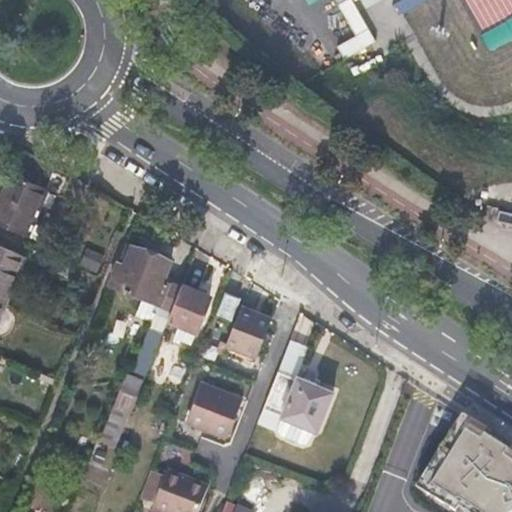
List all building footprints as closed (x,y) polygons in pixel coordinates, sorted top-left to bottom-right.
[(345,0),(338,4),(356,36),(338,46),(345,58),(374,41),(350,0),(345,0)] [(373,0),(378,8),(394,0),(373,0)] [(0,223),(27,234),(45,188),(9,174),(0,195),(0,223)] [(511,218),(497,222),(499,233),(511,229),(511,218)] [(0,301),(3,303),(22,255),(0,246),(0,301)] [(123,266),(118,264),(109,286),(155,303),(151,312),(155,314),(150,329),(162,334),(167,323),(180,290),(163,283),(171,263),(131,247),(123,266)] [(181,288),(180,290),(167,323),(177,327),(173,338),(188,343),(207,298),(181,288)] [(231,320),(238,300),(225,295),(217,315),(231,320)] [(279,323),(242,307),(227,341),(226,344),(263,361),(274,333),(279,323)] [(298,377),(278,369),(264,407),(320,428),(335,389),(299,374),(298,377)] [(115,406),(130,412),(142,382),(127,376),(115,406)] [(200,387),(185,382),(175,409),(188,415),(187,420),(227,435),(241,397),(202,382),(200,387)] [(455,425),(420,492),(447,500),(461,511),(511,511),(511,455),(455,425)] [(163,511),(196,511),(207,484),(167,468),(152,508),(163,511)] [(216,511),(255,511),(256,510),(218,503),(216,511)]
